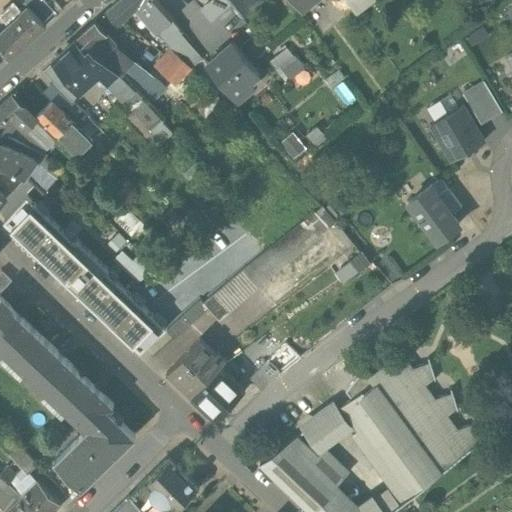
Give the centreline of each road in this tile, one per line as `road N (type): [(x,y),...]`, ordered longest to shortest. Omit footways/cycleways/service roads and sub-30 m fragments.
road 1 (residential): [(218,452),(260,406),(511,219)]
road 2 (residential): [(0,239),(181,416)]
road 3 (residential): [(82,511),(181,416)]
road 4 (residential): [(0,87),(99,0)]
